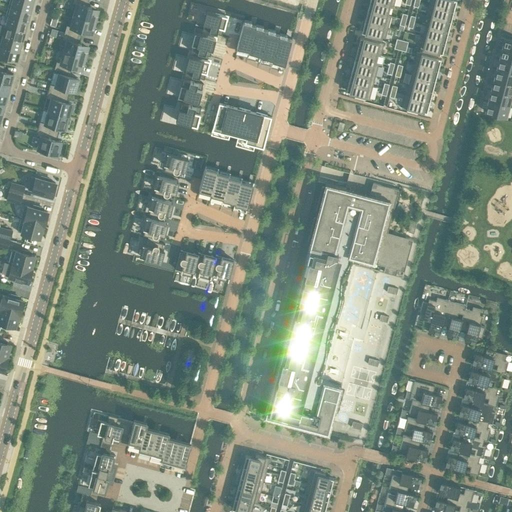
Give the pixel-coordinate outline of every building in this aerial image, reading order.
[(9,0),(9,5),(30,11),(32,1),(29,0),(9,0)] [(73,0),(72,3),(77,4),(73,15),(95,20),(98,11),(91,9),(92,7),(86,5),(87,0),(73,0)] [(368,5),(367,10),(391,16),(391,15),(386,14),(389,5),(371,0),(369,0),(369,4),(368,4),(368,5)] [(430,0),(429,4),(453,10),(455,5),(455,4),(455,0),(430,0)] [(429,4),(426,14),(450,21),(452,16),(452,15),(453,10),(429,4)] [(9,5),(6,14),(9,15),(27,21),(30,11),(9,5)] [(366,15),(364,20),(388,27),(391,16),(367,10),(366,14),(365,14),(365,15),(366,15)] [(204,23),(202,29),(213,32),(213,33),(222,35),(223,28),(224,28),(226,21),(227,16),(225,16),(219,14),(215,13),(207,11),(206,11),(203,23),(204,23)] [(429,15),(426,25),(448,31),(449,26),(450,25),(449,25),(450,21),(426,14),(426,15),(429,15)] [(9,15),(6,25),(24,31),(27,21),(9,15)] [(66,25),(64,32),(78,36),(80,30),(85,31),(85,29),(92,31),(95,20),(73,15),(70,26),(66,25)] [(363,26),(361,32),(385,38),(388,27),(364,20),(363,25),(362,25),(362,26),(363,26)] [(243,21),(236,46),(249,50),(255,26),(256,26),(256,25),(243,21)] [(1,29),(0,31),(0,34),(3,35),(21,40),(24,31),(6,25),(2,24),(1,29)] [(426,25),(423,36),(445,42),(446,37),(447,37),(447,36),(448,31),(426,25)] [(249,50),(248,51),(261,54),(267,30),(268,30),(268,29),(256,26),(255,26),(249,50)] [(261,54),(260,56),(272,59),(273,59),(279,35),(280,34),(268,30),(267,30),(261,54)] [(64,32),(62,39),(66,40),(63,51),(85,57),(87,47),(81,45),(82,43),(76,41),(78,36),(64,32)] [(192,45),(191,50),(202,53),(202,54),(210,56),(212,50),(213,50),(215,42),(216,38),(213,37),(196,32),(194,32),(191,44),(192,45)] [(3,35),(0,45),(19,50),(21,40),(3,35)] [(272,59),(272,60),(285,64),(292,38),(279,35),(273,59),(272,59)] [(358,43),(357,48),(381,54),(384,43),(360,36),(358,42),(358,43)] [(423,36),(420,47),(442,53),(443,47),(444,47),(444,46),(445,42),(423,36)] [(511,39),(505,38),(502,49),(511,51),(511,39)] [(0,45),(0,46),(0,55),(16,60),(19,50),(0,45)] [(355,54),(354,58),(378,64),(374,63),(376,53),(381,55),(381,54),(357,48),(356,53),(355,53),(355,54)] [(511,51),(502,49),(500,60),(511,62),(511,51)] [(56,61),(54,68),(68,72),(70,66),(75,67),(76,65),(82,67),(85,57),(63,51),(60,62),(56,61)] [(417,51),(414,63),(438,69),(439,64),(439,65),(440,63),(439,63),(441,58),(417,51)] [(186,67),(185,73),(196,76),(196,77),(204,79),(206,73),(207,73),(209,65),(210,60),(207,60),(190,55),(188,55),(185,67),(186,67)] [(353,64),(351,69),(375,75),(378,64),(354,58),(353,63),(352,63),(352,64),(353,64)] [(511,62),(500,60),(497,70),(511,74),(511,62)] [(3,71),(4,65),(0,63),(0,80),(10,84),(13,73),(3,71)] [(414,63),(411,73),(435,79),(436,75),(437,75),(437,74),(436,74),(438,69),(414,63)] [(350,75),(349,79),(373,85),(375,75),(351,69),(350,74),(349,75),(350,75)] [(494,80),(511,85),(511,74),(497,70),(494,80)] [(58,73),(53,71),(53,72),(58,73),(55,84),(50,83),(48,90),(69,96),(69,94),(68,93),(69,90),(75,91),(79,78),(58,72),(58,73)] [(411,73),(408,83),(432,90),(433,85),(434,86),(434,85),(434,84),(435,79),(411,73)] [(181,84),(177,97),(179,97),(196,101),(199,102),(200,97),(202,90),(201,90),(203,83),(195,81),(194,82),(183,79),(182,85),(181,84)] [(347,85),(346,90),(355,93),(354,95),(369,99),(373,85),(349,79),(347,84),(347,85)] [(0,91),(7,93),(10,84),(0,80),(0,91)] [(511,96),(511,85),(494,80),(491,91),(511,96)] [(408,83),(405,94),(429,100),(431,96),(431,95),(432,90),(408,83)] [(68,98),(69,96),(48,90),(46,97),(51,99),(48,110),(43,109),(69,116),(72,103),(66,102),(67,98),(68,98)] [(488,101),(508,107),(511,96),(491,91),(488,101)] [(405,94),(402,108),(417,112),(417,109),(427,111),(428,106),(429,106),(428,105),(429,100),(405,94)] [(508,107),(488,101),(486,112),(505,117),(508,107)] [(179,108),(176,120),(177,121),(185,123),(189,124),(194,125),(197,126),(198,121),(200,114),(199,114),(201,107),(193,105),(193,106),(181,103),(180,108),(179,108)] [(213,125),(212,129),(221,132),(229,134),(237,107),(236,107),(219,103),(218,105),(213,125)] [(237,107),(229,134),(246,138),(254,112),(250,111),(244,109),(239,108),(237,107)] [(65,129),(69,116),(43,109),(48,111),(45,122),(40,120),(38,128),(58,133),(59,131),(58,131),(59,127),(65,129)] [(246,138),(245,142),(263,147),(264,143),(271,116),(267,115),(261,113),(256,112),(254,112),(246,138)] [(58,136),(58,133),(38,128),(36,135),(41,136),(37,148),(33,146),(32,147),(37,148),(58,154),(62,141),(55,139),(56,135),(58,136)] [(167,152),(164,164),(165,165),(164,170),(181,175),(182,169),(185,170),(188,157),(180,156),(181,153),(173,151),(172,153),(169,152),(167,152)] [(205,165),(199,189),(211,192),(217,170),(218,170),(218,168),(217,168),(206,165),(205,165)] [(211,192),(211,194),(223,197),(229,174),(230,174),(230,173),(229,172),(229,173),(218,170),(217,170),(211,192)] [(31,176),(28,189),(52,196),(55,182),(52,181),(53,178),(41,174),(40,178),(31,176)] [(223,197),(222,198),(235,202),(241,179),(242,177),(241,177),(230,174),(229,174),(223,197)] [(157,175),(154,187),(156,187),(154,193),(171,197),(173,192),(175,192),(178,180),(159,175),(157,175)] [(235,202),(234,203),(247,206),(254,182),(253,181),(253,182),(241,179),(235,202)] [(22,195),(25,186),(11,182),(9,191),(22,195)] [(272,383),(264,415),(284,420),(289,422),(328,432),(329,431),(334,413),(336,413),(342,389),(340,389),(341,385),(319,379),(317,379),(322,360),(321,359),(329,329),(332,330),(333,330),(342,303),(339,302),(341,295),(344,296),(343,287),(341,283),(349,255),(352,256),(360,258),(358,264),(370,267),(372,261),(385,265),(383,271),(395,274),(397,268),(404,270),(412,238),(387,231),(398,189),(373,182),(369,198),(345,191),(346,187),(325,182),(325,183),(324,186),(322,185),(316,209),(319,210),(317,217),(314,216),(308,240),(310,241),(300,276),(302,276),(300,283),(299,282),(286,330),(284,337),(283,340),(281,339),(281,341),(280,345),(273,372),(275,372),(274,376),(275,377),(273,383),(272,383)] [(20,203),(22,195),(9,191),(6,199),(20,203)] [(152,195),(148,208),(150,208),(149,214),(166,218),(167,213),(169,213),(173,201),(154,196),(152,195)] [(33,207),(25,205),(21,218),(43,224),(44,224),(47,211),(42,210),(43,208),(34,205),(33,207)] [(146,216),(143,228),(145,229),(143,235),(160,239),(162,233),(164,234),(167,222),(148,217),(146,216)] [(40,237),(43,224),(21,218),(17,231),(26,233),(25,235),(35,238),(35,236),(40,237)] [(413,233),(417,221),(411,219),(407,231),(413,233)] [(0,235),(10,239),(12,230),(0,226),(0,235)] [(0,245),(8,247),(10,239),(0,235),(0,245)] [(143,244),(139,256),(141,256),(145,257),(144,260),(152,262),(153,259),(160,261),(164,249),(161,249),(163,243),(146,238),(145,244),(143,244)] [(21,252),(12,249),(9,262),(32,269),(32,268),(31,268),(35,255),(30,254),(31,252),(22,249),(21,252)] [(180,252),(175,268),(181,270),(180,272),(193,275),(193,273),(194,271),(198,254),(186,251),(186,253),(180,252)] [(198,254),(194,271),(199,272),(198,274),(210,277),(211,276),(211,273),(216,257),(204,253),(203,255),(198,254)] [(216,257),(211,273),(216,275),(216,277),(228,280),(228,278),(233,259),(221,256),(221,258),(216,257)] [(28,282),(32,269),(9,262),(5,275),(14,278),(13,280),(22,282),(23,280),(28,282)] [(388,286),(386,292),(397,294),(398,288),(388,286)] [(9,296),(0,294),(0,307),(20,313),(23,300),(18,298),(19,296),(9,294),(9,296)] [(439,333),(442,323),(447,303),(449,304),(450,300),(437,296),(436,300),(428,298),(427,302),(422,301),(420,311),(425,312),(423,318),(430,320),(428,330),(439,333)] [(447,303),(442,323),(448,325),(446,334),(457,337),(460,328),(465,308),(466,304),(450,300),(449,304),(447,303)] [(465,308),(460,328),(466,330),(464,339),(475,342),(477,335),(481,337),(482,337),(485,326),(480,324),(484,309),(473,306),(472,310),(465,308)] [(19,313),(20,313),(0,307),(0,321),(2,322),(1,324),(10,327),(11,325),(15,326),(19,313)] [(381,314),(379,320),(387,322),(389,316),(381,314)] [(0,355),(7,357),(10,344),(6,343),(6,341),(0,339),(0,355)] [(505,360),(506,353),(486,348),(484,355),(475,352),(472,364),(481,366),(502,371),(505,372),(508,361),(505,360)] [(369,358),(367,363),(377,366),(379,360),(369,358)] [(471,369),(468,381),(477,383),(497,388),(500,389),(503,378),(500,377),(502,371),(481,366),(480,372),(471,369)] [(421,396),(420,401),(429,404),(439,406),(442,395),(433,392),(434,385),(414,380),(411,393),(409,398),(412,399),(415,399),(416,394),(421,396)] [(496,394),(497,388),(477,383),(476,389),(466,386),(463,398),(472,400),(493,405),(496,406),(499,395),(496,394)] [(417,413),(415,419),(425,422),(434,424),(437,413),(428,410),(429,404),(420,401),(415,399),(412,399),(409,411),(417,413)] [(462,403),(459,415),(468,417),(488,422),(491,423),(494,412),(491,411),(493,405),(472,400),(471,406),(462,403)] [(101,419),(97,433),(103,435),(101,441),(111,444),(113,437),(118,439),(120,433),(128,435),(131,423),(117,420),(117,418),(118,417),(108,414),(108,415),(107,421),(101,419)] [(412,431),(411,437),(410,437),(420,440),(429,442),(432,431),(423,428),(425,422),(415,419),(407,416),(404,429),(412,431)] [(487,428),(488,422),(468,417),(466,423),(457,420),(454,432),(464,434),(484,439),(487,440),(490,429),(487,428)] [(145,426),(146,423),(147,422),(134,418),(134,420),(128,442),(139,446),(140,446),(144,428),(145,428),(145,426)] [(353,421),(351,427),(361,429),(362,423),(353,421)] [(150,453),(156,431),(157,429),(145,426),(145,428),(144,428),(140,446),(139,446),(138,450),(150,453)] [(167,438),(168,436),(168,434),(169,432),(157,429),(156,431),(150,453),(161,457),(162,457),(167,438)] [(418,446),(420,440),(410,437),(411,437),(403,434),(399,447),(407,449),(406,455),(425,460),(428,449),(418,446)] [(482,445),(484,439),(464,434),(462,440),(453,437),(450,449),(459,451),(479,456),(482,457),(485,446),(482,445)] [(168,436),(167,438),(162,457),(161,457),(160,460),(172,463),(178,441),(179,439),(168,436)] [(179,439),(178,441),(172,463),(184,466),(190,444),(191,442),(179,439)] [(448,454),(445,466),(464,471),(466,465),(470,466),(469,472),(478,474),(481,463),(478,462),(479,456),(459,451),(458,457),(448,454)] [(92,470),(114,476),(115,470),(111,468),(114,457),(102,454),(102,455),(96,454),(92,470)] [(243,465),(266,471),(270,458),(255,454),(255,457),(246,454),(243,465)] [(266,471),(243,465),(240,476),(263,482),(266,471)] [(311,469),(307,482),(330,488),(333,478),(324,475),(325,472),(311,469)] [(112,482),(114,476),(92,470),(88,486),(93,488),(93,490),(104,493),(107,481),(112,482)] [(397,489),(406,491),(408,485),(417,487),(420,476),(402,471),(400,477),(392,474),(389,487),(397,490),(397,489)] [(237,486),(260,492),(263,482),(240,476),(237,486)] [(447,495),(446,501),(455,503),(460,504),(466,506),(468,500),(471,501),(474,490),(465,488),(463,493),(459,492),(460,486),(441,481),(438,493),(447,495)] [(327,499),(330,488),(307,482),(304,493),(308,494),(327,499)] [(273,496),(279,497),(280,492),(281,487),(275,485),(273,496)] [(260,492),(237,486),(234,497),(254,502),(257,503),(260,492)] [(384,505),(392,507),(402,509),(403,503),(413,505),(416,494),(406,491),(397,489),(397,490),(395,495),(387,492),(384,505)] [(308,494),(305,504),(325,509),(327,499),(308,494)] [(251,511),(254,502),(234,497),(232,508),(241,510),(240,511),(251,511)] [(466,506),(460,504),(459,511),(453,509),(455,503),(446,501),(437,498),(434,510),(442,511),(468,511),(469,507),(466,506)] [(105,511),(99,510),(100,504),(87,500),(85,506),(79,504),(76,511),(105,511)] [(299,511),(323,511),(325,509),(305,504),(302,503),(299,511)]
